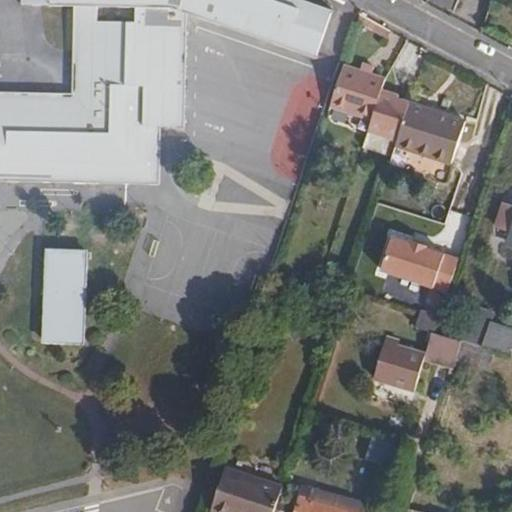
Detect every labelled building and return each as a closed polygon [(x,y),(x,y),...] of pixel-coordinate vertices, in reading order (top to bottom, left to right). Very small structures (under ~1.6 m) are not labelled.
[(0,180),(158,190),(162,124),(186,126),(192,15),(319,58),(337,8),(313,0),(34,0),(75,2),(69,92),(0,87),(0,180)] [(340,68),(326,108),(369,122),(379,92),(382,82),(340,68)] [(395,97),(379,92),(369,122),(366,132),(395,141),(407,104),(395,100),(395,97)] [(395,141),(393,146),(449,164),(463,122),(407,104),(395,141)] [(496,228),(496,229),(505,204),(503,204),(496,228)] [(511,206),(505,204),(496,229),(509,233),(511,224),(511,206)] [(46,253),(42,344),(81,347),(85,255),(46,253)] [(420,305),(418,312),(413,324),(412,328),(430,334),(433,324),(434,321),(438,310),(420,305)] [(470,311),(459,343),(463,343),(503,356),(507,358),(511,341),(511,331),(488,324),(490,317),(470,311)] [(459,343),(430,334),(421,360),(392,352),(393,348),(381,344),(368,384),(409,397),(420,366),(449,374),(459,343)] [(371,436),(364,455),(388,463),(394,444),(371,436)] [(237,505),(257,511),(272,511),(284,475),(228,457),(213,501),(235,508),(237,505)] [(359,511),(362,501),(338,494),(335,507),(323,504),(327,491),(301,484),(292,511),(359,511)] [(335,507),(338,494),(327,491),(323,504),(335,507)]
